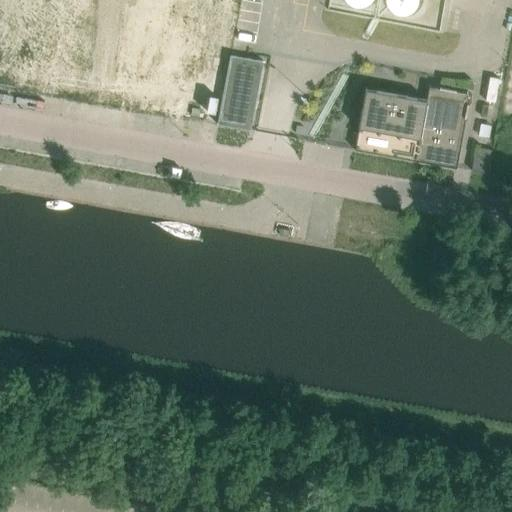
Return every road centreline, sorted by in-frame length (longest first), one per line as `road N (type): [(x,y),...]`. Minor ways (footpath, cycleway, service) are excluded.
road 1 (unclassified): [(511,487),(0,393)]
road 2 (unclassified): [(511,214),(0,120)]
